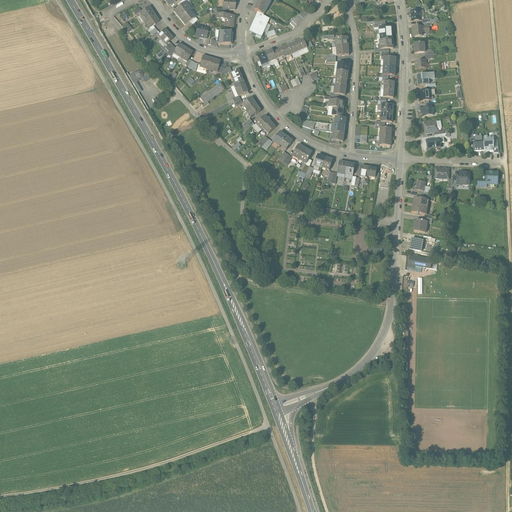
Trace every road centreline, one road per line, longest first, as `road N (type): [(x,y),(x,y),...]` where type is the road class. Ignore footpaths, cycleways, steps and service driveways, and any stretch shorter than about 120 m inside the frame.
road 1 (track): [(300,511),(185,228),(57,0)]
road 2 (track): [(490,0),(510,263),(507,511)]
road 3 (secondary): [(274,408),(188,209),(70,0)]
road 4 (track): [(269,426),(117,476),(0,497)]
road 5 (residential): [(308,395),(354,373),(388,327),(401,160)]
road 6 (residential): [(401,160),(398,0)]
road 7 (residential): [(243,51),(253,84),(289,129),(350,156)]
road 8 (residential): [(350,156),(356,57),(345,0)]
road 9 (track): [(313,394),(311,452),(327,511)]
